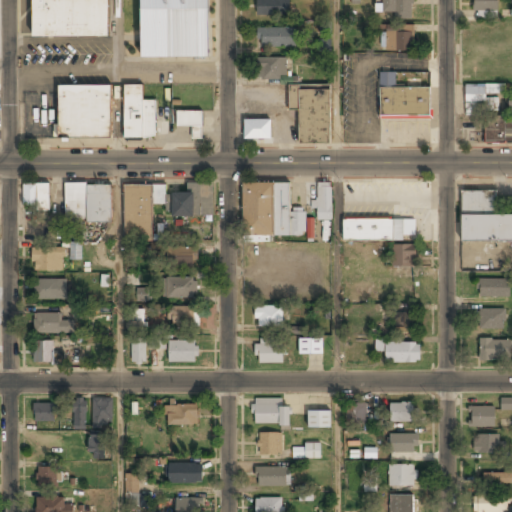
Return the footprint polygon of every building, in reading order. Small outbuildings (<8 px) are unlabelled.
[(108,38),(108,0),(31,0),(32,38),(108,38)] [(209,0),(140,0),(140,59),(209,59),(209,0)] [(256,0),(256,16),(288,16),(288,0),(256,0)] [(394,20),(412,20),(412,0),(379,0),(379,13),(394,13),(394,20)] [(473,0),(473,12),(498,12),(498,0),(473,0)] [(412,26),(384,26),(384,51),(412,51),(412,26)] [(257,29),(257,48),(294,48),(294,29),(257,29)] [(330,52),(330,39),(316,39),(316,52),(330,52)] [(257,59),(257,80),(280,80),(280,59),(257,59)] [(398,87),(398,74),(379,74),(378,118),(430,118),(431,87),(398,87)] [(503,94),(502,85),(465,86),(465,114),(499,114),(499,95),(503,94)] [(58,86),(57,140),(111,140),(112,87),(58,86)] [(330,144),(331,86),(289,86),(288,111),(299,112),(299,144),(330,144)] [(124,87),(124,140),(154,140),(154,101),(143,101),(143,87),(124,87)] [(485,143),(511,143),(511,101),(510,101),(510,116),(485,116),(485,143)] [(192,139),(201,139),(201,112),(175,112),(175,129),(192,129),(192,139)] [(271,140),(271,121),(244,121),(244,140),(271,140)] [(242,184),(242,237),(305,236),(305,212),(289,212),(289,184),(242,184)] [(332,221),(332,184),(316,184),(316,221),(332,221)] [(23,185),(23,208),(49,208),(49,185),(23,185)] [(65,185),(65,222),(88,222),(88,224),(111,224),(111,185),(65,185)] [(124,186),(124,239),(151,239),(152,186),(124,186)] [(172,194),(172,218),(199,218),(199,186),(190,186),(190,194),(172,194)] [(460,243),(511,243),(511,216),(495,216),(495,192),(460,192),(460,243)] [(313,238),(314,218),(307,218),(306,238),(313,238)] [(415,242),(415,220),(343,220),(343,241),(415,242)] [(70,259),(81,258),(81,242),(70,242),(70,259)] [(391,245),(391,268),(417,268),(417,245),(391,245)] [(168,268),(197,268),(197,246),(168,246),(168,268)] [(32,271),(55,271),(55,249),(32,249),(32,271)] [(196,278),(164,278),(164,299),(196,299),(196,278)] [(34,280),(33,300),(67,300),(67,281),(34,280)] [(477,280),(477,298),(510,298),(510,280),(477,280)] [(148,288),(136,288),(136,301),(148,301),(148,288)] [(92,305),(73,305),(73,318),(93,317),(92,305)] [(195,328),(195,307),(168,307),(168,328),(195,328)] [(255,307),(255,327),(282,327),(282,307),(255,307)] [(137,331),(143,331),(144,310),(131,309),(130,324),(137,324),(137,331)] [(505,330),(505,310),(478,310),(478,330),(505,330)] [(412,314),(394,314),(394,333),(412,333),(412,314)] [(33,335),(71,335),(71,323),(61,323),(61,315),(33,315),(33,335)] [(165,349),(165,336),(148,336),(148,349),(165,349)] [(299,354),(323,354),(323,339),(299,339),(299,354)] [(478,361),(510,361),(510,340),(478,340),(478,361)] [(52,341),(32,341),(32,364),(59,364),(59,354),(52,354),(52,341)] [(168,363),(196,363),(196,341),(168,341),(168,363)] [(420,363),(420,341),(375,341),(375,353),(385,353),(385,363),(420,363)] [(131,342),(131,365),(146,365),(146,342),(131,342)] [(282,363),(282,342),(255,342),(255,363),(282,363)] [(112,399),(93,399),(93,429),(112,429),(112,399)] [(290,408),(281,408),(281,399),(253,399),(253,425),(290,425),(290,408)] [(85,430),(85,400),(74,400),(74,430),(85,430)] [(511,401),(502,400),(502,410),(510,410),(511,401)] [(55,423),(55,404),(33,404),(33,423),(55,423)] [(346,404),(346,425),(366,425),(366,404),(346,404)] [(389,404),(389,423),(414,423),(414,404),(389,404)] [(165,406),(165,426),(197,426),(197,406),(165,406)] [(469,408),(469,428),(494,428),(494,408),(469,408)] [(331,411),(307,411),(307,429),(331,429),(331,411)] [(282,456),(281,433),(258,433),(258,456),(282,456)] [(417,435),(389,435),(389,455),(417,455),(417,435)] [(474,435),(474,455),(499,455),(499,435),(474,435)] [(107,438),(90,437),(88,458),(105,460),(107,438)] [(293,459),(320,459),(320,446),(293,446),(293,459)] [(364,459),(376,459),(376,448),(364,448),(364,459)] [(168,464),(168,484),(201,484),(201,464),(168,464)] [(388,466),(388,487),(415,487),(415,466),(388,466)] [(255,468),(255,487),(290,487),(290,468),(255,468)] [(36,469),(36,487),(60,487),(60,469),(36,469)] [(511,474),(482,474),(482,487),(511,487),(511,474)] [(139,475),(125,475),(125,504),(139,504),(139,475)] [(298,501),(312,501),(312,493),(298,493),(298,501)] [(412,511),(412,497),(389,497),(389,511),(412,511)] [(36,498),(36,511),(69,511),(69,498),(36,498)] [(255,498),(255,511),(283,511),(283,498),(255,498)] [(508,511),(508,498),(474,498),(474,511),(508,511)] [(175,511),(201,511),(201,499),(175,499),(175,511)]
